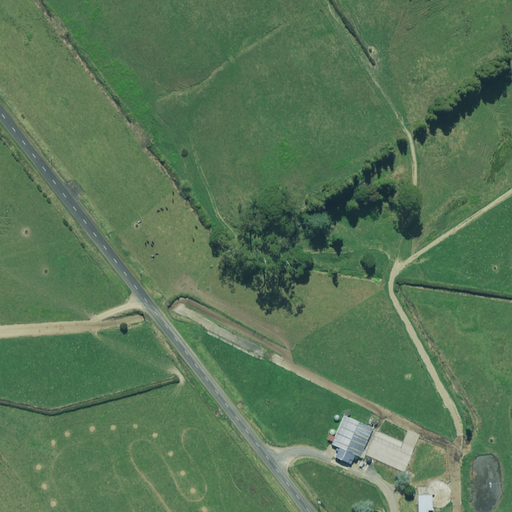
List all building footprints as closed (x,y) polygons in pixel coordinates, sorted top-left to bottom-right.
[(373,429),(344,416),(332,445),(339,448),(335,458),(351,465),(355,455),(364,459),(366,454),(362,452),(373,429)] [(371,419),(369,424),(375,427),(378,422),(371,419)] [(408,429),(402,442),(378,431),(367,455),(405,473),(414,453),(412,452),(420,434),(408,429)] [(416,490),(410,488),(408,497),(413,499),(416,490)] [(432,511),(431,496),(418,496),(418,511),(428,511),(432,511)]
